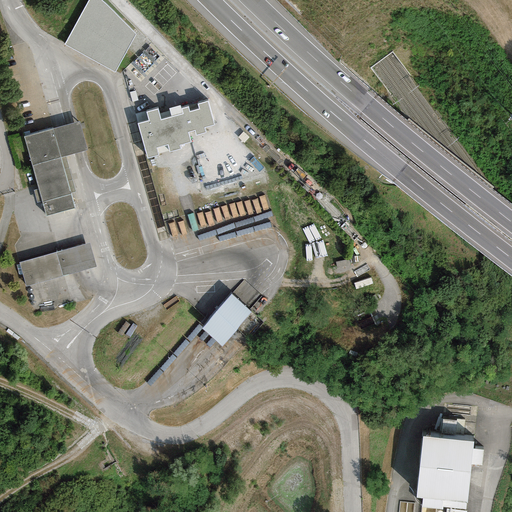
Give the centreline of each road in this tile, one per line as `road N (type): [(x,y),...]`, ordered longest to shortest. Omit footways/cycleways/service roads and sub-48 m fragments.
road 1 (motorway): [(208,0),(511,259)]
road 2 (motorway): [(511,223),(252,0)]
road 3 (track): [(117,411),(78,451),(0,499)]
